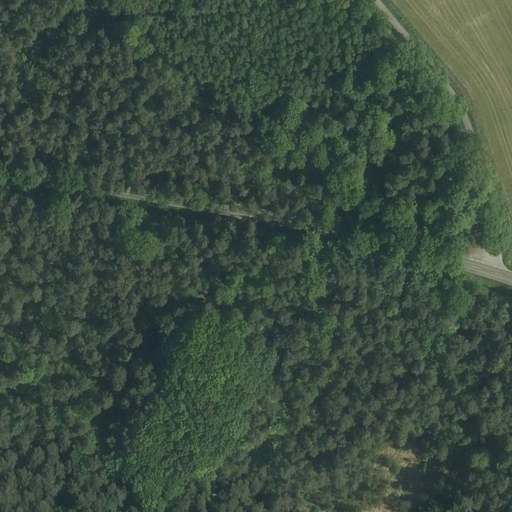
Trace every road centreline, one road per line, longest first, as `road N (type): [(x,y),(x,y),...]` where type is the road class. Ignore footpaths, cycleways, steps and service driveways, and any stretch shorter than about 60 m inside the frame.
road 1 (tertiary): [(491,272),(256,207),(0,165)]
road 2 (track): [(87,0),(491,272)]
road 3 (track): [(245,229),(100,511)]
road 4 (unclassified): [(491,272),(495,215),(467,128),(448,83),(378,0)]
